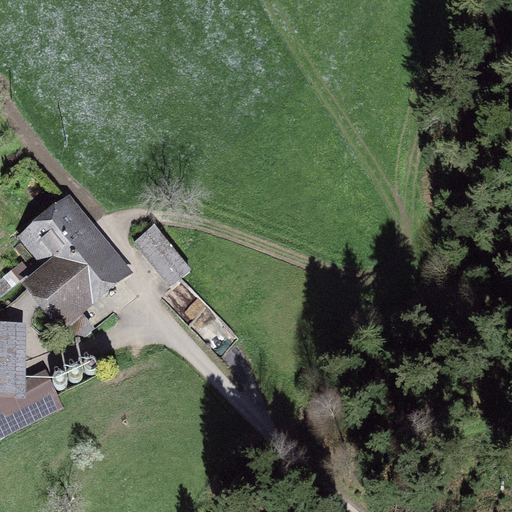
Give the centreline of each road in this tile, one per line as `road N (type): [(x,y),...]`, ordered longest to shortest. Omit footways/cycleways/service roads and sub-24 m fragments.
road 1 (track): [(135,223),(220,230),(320,272),(367,278),(391,260),(412,95),(439,0)]
road 2 (track): [(135,223),(116,237),(153,290),(156,316),(354,511)]
